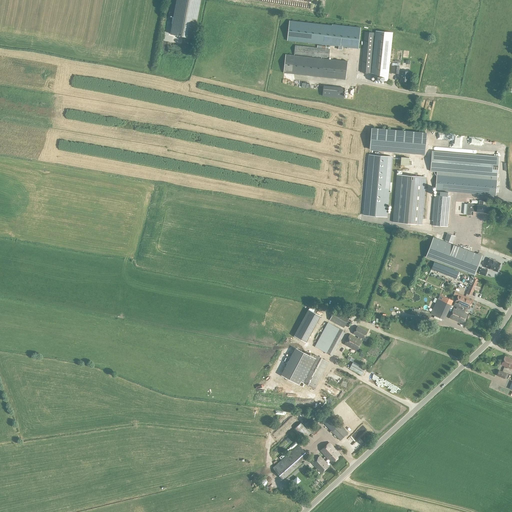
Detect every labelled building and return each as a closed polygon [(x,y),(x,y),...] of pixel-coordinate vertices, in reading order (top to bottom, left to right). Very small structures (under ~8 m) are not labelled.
[(177,0),(171,34),(192,39),(199,0),(177,0)] [(233,0),(233,1),(318,12),(319,0),(233,0)] [(329,25),(289,21),(287,41),(330,45),(330,43),(332,25),(329,25)] [(330,45),(330,46),(331,46),(331,45),(358,49),(361,28),(332,24),(332,25),(330,43),(330,45)] [(375,80),(388,81),(393,33),(376,31),(372,73),(374,74),(374,77),(375,77),(375,80)] [(374,33),(365,32),(361,73),(370,73),(374,33)] [(330,49),(321,48),(295,45),(294,54),(329,59),(330,49)] [(324,59),(286,54),(284,73),(322,78),(324,59)] [(324,59),(322,78),(346,80),(348,61),(324,59)] [(409,72),(400,71),(400,77),(401,77),(401,81),(408,82),(409,72)] [(345,88),(332,87),(330,97),(344,98),(345,88)] [(372,129),(370,149),(425,154),(427,133),(372,129)] [(439,151),(437,171),(437,175),(497,180),(499,156),(439,151)] [(369,155),(363,215),(364,215),(387,217),(392,157),(369,155)] [(393,222),(422,225),(426,177),(397,175),(393,222)] [(497,180),(437,175),(435,190),(436,191),(448,192),(495,196),(497,180)] [(450,197),(447,196),(436,195),(435,195),(432,225),(448,227),(450,197)] [(467,204),(467,211),(471,211),(476,212),(486,213),(487,205),(483,205),(484,201),(479,200),(479,205),(477,205),(472,205),(472,204),(467,203),(467,204)] [(447,233),(446,236),(445,240),(453,243),(455,236),(447,233)] [(449,243),(433,237),(426,257),(441,263),(449,243)] [(482,255),(449,243),(442,263),(474,275),(482,255)] [(490,258),(486,267),(498,272),(501,262),(490,258)] [(435,262),(432,269),(446,274),(449,268),(435,262)] [(478,273),(485,276),(488,270),(481,267),(478,273)] [(449,268),(446,274),(456,278),(458,271),(449,268)] [(472,276),(471,277),(470,281),(469,283),(471,284),(467,293),(472,295),(478,280),(473,278),(474,277),(472,276)] [(465,297),(462,296),(455,293),(454,295),(457,297),(453,305),(457,307),(460,308),(465,297)] [(440,295),(438,299),(451,305),(453,300),(440,295)] [(473,300),(465,297),(460,308),(465,310),(466,308),(469,310),(473,300)] [(438,299),(437,299),(431,314),(444,320),(451,305),(438,299)] [(460,308),(457,307),(456,309),(454,308),(450,318),(463,324),(467,314),(464,312),(465,310),(460,308)] [(411,312),(411,313),(430,317),(431,312),(417,309),(414,308),(413,312),(411,312)] [(344,328),(350,316),(336,309),(330,320),(344,328)] [(322,351),(335,327),(328,323),(315,347),(322,351)] [(354,333),(359,336),(361,338),(363,339),(367,332),(358,326),(354,333)] [(345,332),(335,327),(322,351),(332,356),(345,332)] [(357,338),(350,334),(345,344),(357,351),(362,341),(360,340),(361,338),(359,336),(357,338)] [(301,381),(313,357),(296,348),(282,375),(299,384),(301,381)] [(314,355),(313,357),(301,381),(315,388),(329,363),(314,355)] [(511,359),(505,356),(502,365),(511,369),(511,359)] [(353,362),(349,369),(361,376),(365,369),(353,362)] [(499,370),(497,375),(506,379),(508,374),(499,370)] [(348,433),(329,413),(321,420),(340,440),(348,433)] [(304,425),(309,430),(316,423),(312,418),(304,425)] [(321,432),(326,430),(322,421),(316,424),(321,432)] [(301,423),(294,429),(303,440),(310,434),(301,423)] [(288,425),(277,433),(279,436),(290,428),(288,425)] [(360,425),(346,438),(350,443),(364,429),(360,425)] [(352,446),(357,449),(369,435),(364,431),(352,446)] [(332,463),(341,455),(329,443),(321,451),(332,463)] [(283,479),(309,456),(299,445),(273,468),(283,479)] [(321,473),(329,466),(320,456),(312,463),(321,473)]
